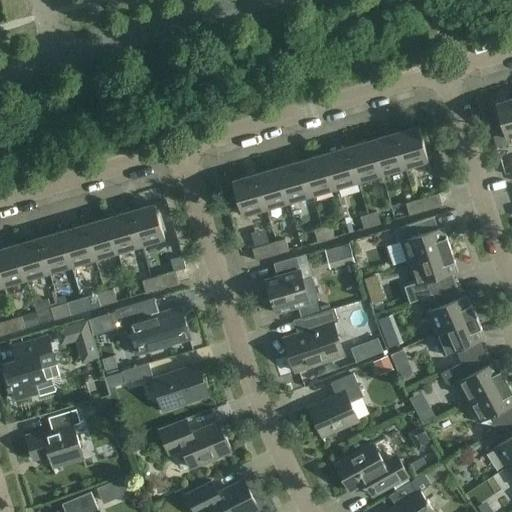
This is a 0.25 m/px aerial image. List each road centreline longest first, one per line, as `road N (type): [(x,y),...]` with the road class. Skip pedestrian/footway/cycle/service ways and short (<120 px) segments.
road 1 (residential): [(313,511),(256,398),(181,148)]
road 2 (residential): [(181,148),(444,71)]
road 3 (residential): [(511,270),(444,71)]
road 4 (residential): [(61,59),(262,0)]
road 5 (residential): [(0,202),(181,148)]
